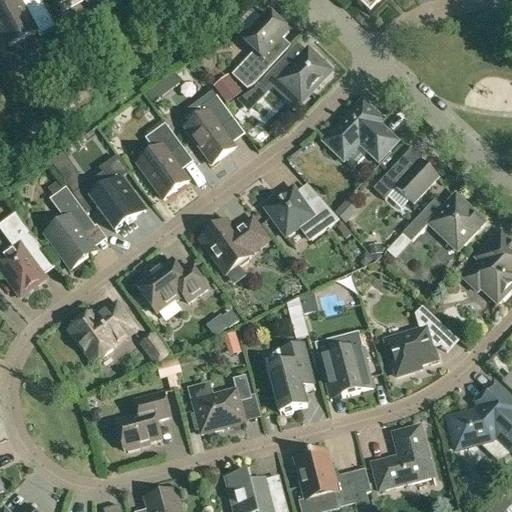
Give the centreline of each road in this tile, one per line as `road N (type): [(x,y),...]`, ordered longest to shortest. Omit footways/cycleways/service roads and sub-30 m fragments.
road 1 (residential): [(511,326),(446,393),(419,406),(120,487),(87,491),(61,482),(17,435),(12,383),(29,339),(304,136),(377,63)]
road 2 (track): [(0,159),(211,0)]
road 3 (residential): [(511,193),(377,63)]
road 4 (residential): [(367,54),(430,10),(483,5)]
